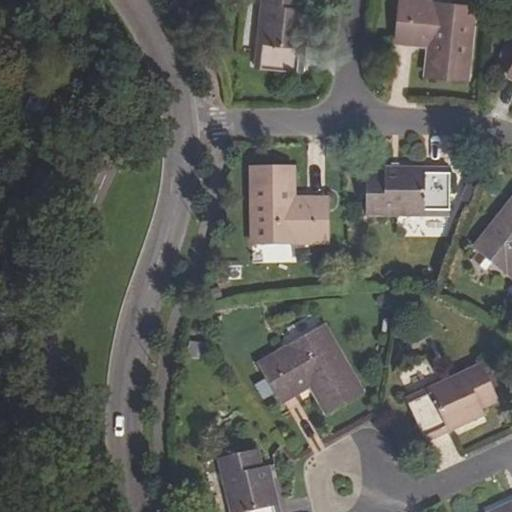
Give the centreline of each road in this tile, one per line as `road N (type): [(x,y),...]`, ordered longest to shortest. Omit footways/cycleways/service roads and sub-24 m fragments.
road 1 (residential): [(178,122),(171,203),(125,376),(127,463),(139,511)]
road 2 (residential): [(340,487),(422,493),(511,452)]
road 3 (residential): [(511,142),(465,128),(340,126)]
road 4 (residential): [(340,126),(178,122)]
road 5 (residential): [(123,0),(160,59),(178,122)]
road 6 (residential): [(340,126),(355,0)]
